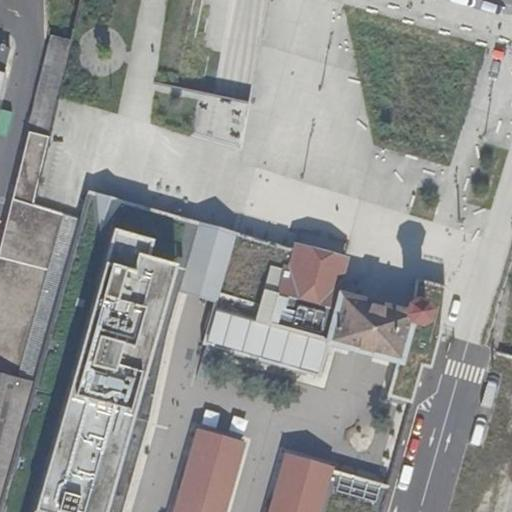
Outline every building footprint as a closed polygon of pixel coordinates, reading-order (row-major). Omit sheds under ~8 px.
[(52,36),(28,132),(47,137),(70,41),(70,40),(52,36)] [(0,46),(0,84),(9,49),(0,46)] [(0,492),(78,220),(31,205),(47,137),(28,132),(0,241),(0,492)] [(179,293),(199,223),(89,195),(83,222),(0,511),(121,511),(148,417),(179,293)] [(227,233),(199,223),(179,293),(208,301),(227,233)] [(282,249),(227,233),(208,301),(197,343),(310,374),(319,346),(333,292),(333,284),(329,282),(336,259),(283,244),(282,249)] [(404,277),(401,301),(403,300),(409,301),(415,303),(421,312),(419,319),(418,324),(410,330),(403,328),(399,327),(386,364),(377,395),(401,401),(411,363),(421,367),(431,332),(435,286),(404,277)] [(370,302),(333,292),(319,346),(355,356),(386,364),(399,327),(396,327),(391,318),(393,310),(370,302)] [(391,318),(396,327),(399,327),(403,328),(410,330),(418,324),(419,319),(421,312),(415,303),(409,301),(403,300),(401,301),(394,305),(393,310),(391,318)] [(173,511),(221,511),(241,444),(196,431),(173,511)] [(316,511),(329,468),(283,455),(267,511),(316,511)] [(375,511),(383,484),(329,468),(316,511),(375,511)]
